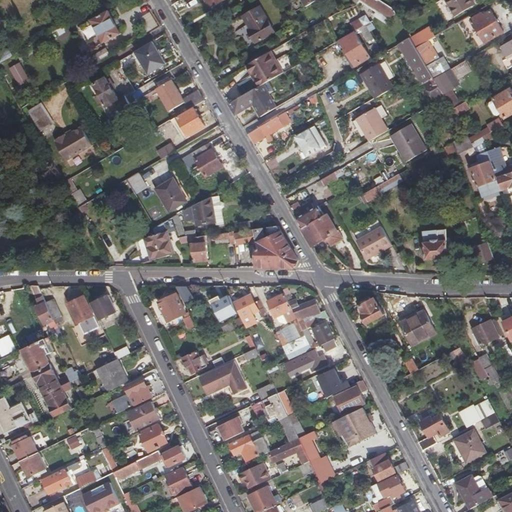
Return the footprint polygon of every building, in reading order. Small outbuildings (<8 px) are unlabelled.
[(363,0),(380,10),(375,12),(377,16),(393,7),(392,6),(383,0),(363,0)] [(475,2),(473,0),(446,0),(455,14),(475,2)] [(243,15),(248,23),(251,28),(249,29),(255,41),(274,30),(259,5),(243,15)] [(472,19),(488,46),(506,36),(490,9),(472,19)] [(108,11),(91,21),(104,44),(121,34),(108,11)] [(365,14),(358,18),(362,25),(365,23),(369,21),(365,14)] [(139,22),(145,30),(155,24),(151,15),(139,22)] [(373,36),(365,23),(362,25),(360,26),(368,39),(373,36)] [(92,25),(83,30),(87,39),(97,35),(92,25)] [(419,33),(424,42),(435,35),(430,27),(419,33)] [(249,29),(247,30),(246,30),(253,42),(255,41),(249,29)] [(355,29),(338,39),(353,66),(371,56),(355,29)] [(395,39),(398,46),(400,45),(411,38),(406,29),(399,33),(400,36),(395,39)] [(411,38),(400,45),(423,85),(427,82),(434,78),(418,50),(416,46),(411,38)] [(511,54),(511,40),(500,48),(507,58),(511,54)] [(153,42),(135,52),(149,75),(166,65),(153,42)] [(88,57),(92,64),(109,54),(105,48),(88,57)] [(284,70),(272,48),(269,50),(283,71),(284,70)] [(283,71),(269,50),(247,63),(252,73),(254,72),(261,84),(262,83),(283,71)] [(0,62),(2,61),(11,56),(8,51),(0,55),(0,62)] [(311,55),(302,60),(305,66),(314,61),(311,55)] [(0,62),(0,74),(4,81),(11,77),(2,61),(0,62)] [(10,67),(18,85),(30,80),(21,62),(10,67)] [(458,73),(467,68),(464,62),(455,67),(458,73)] [(368,79),(366,80),(376,98),(393,88),(394,89),(380,64),(364,73),(368,79)] [(449,69),(434,78),(442,91),(449,88),(458,83),(449,69)] [(254,72),(252,73),(259,85),(261,84),(254,72)] [(361,83),(366,80),(368,79),(364,73),(357,76),(361,83)] [(104,78),(93,84),(98,92),(95,94),(99,101),(102,100),(114,119),(131,108),(124,96),(118,100),(111,89),(113,87),(109,80),(106,81),(104,78)] [(434,78),(427,82),(438,100),(445,96),(442,91),(434,78)] [(186,103),(189,110),(204,101),(198,91),(183,99),(171,81),(156,89),(170,112),(186,103)] [(261,84),(259,85),(264,95),(268,93),(262,83),(261,84)] [(264,95),(259,85),(229,102),(235,112),(253,102),(260,116),(276,106),(268,93),(264,95)] [(494,97),(505,116),(511,111),(511,88),(511,87),(494,97)] [(452,108),(459,104),(449,88),(442,91),(445,96),(452,108)] [(468,101),(454,107),(458,115),(471,109),(468,101)] [(356,118),(369,140),(387,130),(374,107),(356,118)] [(195,109),(178,119),(188,136),(205,127),(195,109)] [(289,123),(283,113),(260,127),(266,136),(289,123)] [(487,124),(491,131),(502,124),(498,118),(487,124)] [(403,150),(409,159),(427,149),(411,123),(391,135),(401,151),(403,150)] [(315,124),(296,135),(308,154),(326,143),(315,124)] [(55,142),(66,161),(92,145),(81,127),(72,132),(65,136),(64,134),(55,140),(56,141),(55,142)] [(266,136),(260,127),(250,133),(255,142),(266,136)] [(177,139),(171,142),(176,150),(181,147),(177,139)] [(164,146),(169,154),(176,150),(171,142),(164,146)] [(206,145),(192,153),(196,160),(194,161),(203,175),(221,165),(212,150),(210,152),(206,145)] [(403,150),(401,151),(406,161),(409,159),(403,150)] [(504,154),(492,158),(504,192),(511,189),(511,170),(509,171),(504,154)] [(479,184),(498,178),(492,160),(473,166),(479,184)] [(327,174),(320,178),(324,184),(337,176),(333,170),(327,174)] [(139,172),(127,179),(136,194),(148,187),(139,172)] [(173,178),(155,189),(168,211),(187,201),(173,178)] [(381,192),(377,185),(363,193),(367,200),(381,192)] [(70,193),(78,207),(86,202),(79,189),(70,193)] [(203,228),(223,225),(221,209),(224,207),(223,203),(219,201),(219,196),(211,197),(187,210),(188,217),(194,215),(196,226),(202,225),(203,228)] [(325,214),(320,206),(319,204),(297,217),(303,227),(325,214)] [(322,205),(320,206),(325,214),(303,227),(317,252),(326,247),(328,249),(332,247),(335,252),(346,245),(322,205)] [(178,214),(172,217),(180,236),(189,235),(195,234),(194,229),(182,230),(178,214)] [(239,230),(252,228),(252,220),(239,221),(239,230)] [(443,221),(421,223),(425,259),(448,256),(443,221)] [(153,228),(155,234),(162,257),(173,253),(163,222),(154,227),(153,228)] [(297,259),(277,225),(253,228),(253,230),(237,233),(238,241),(256,238),(258,240),(255,266),(292,267),(297,259)] [(392,245),(382,226),(356,240),(367,259),(392,245)] [(152,260),(162,257),(155,234),(145,238),(152,260)] [(195,259),(208,257),(203,234),(195,234),(189,235),(190,239),(195,259)] [(493,256),(488,240),(473,245),(478,261),(493,256)] [(406,255),(399,258),(406,270),(413,266),(406,255)] [(55,319),(46,302),(38,286),(32,286),(38,299),(37,299),(40,305),(37,306),(46,323),(55,319)] [(176,286),(184,302),(193,298),(187,286),(176,286)] [(185,313),(186,313),(177,294),(176,294),(174,290),(166,294),(168,298),(158,302),(168,321),(185,313)] [(275,315),(291,307),(289,301),(285,293),(269,301),(275,315)] [(69,302),(78,321),(93,314),(84,295),(69,302)] [(109,295),(91,303),(98,319),(116,311),(109,295)] [(221,321),(237,313),(228,295),(220,299),(218,296),(209,300),(221,321)] [(233,302),(240,316),(256,309),(259,316),(266,313),(260,300),(253,303),(249,295),(233,302)] [(373,298),(360,305),(364,312),(362,314),(367,323),(384,314),(379,305),(377,305),(373,298)] [(54,299),(46,302),(55,319),(57,323),(63,320),(54,299)] [(327,313),(324,309),(320,311),(315,300),(298,305),(295,299),(289,301),(291,307),(297,320),(313,314),(317,322),(329,317),(327,313)] [(416,310),(400,319),(414,345),(436,334),(424,310),(417,314),(416,310)] [(191,317),(187,319),(183,321),(187,329),(195,325),(191,317)] [(238,329),(245,326),(241,317),(234,320),(238,329)] [(495,318),(492,320),(499,334),(502,333),(495,318)] [(499,334),(492,320),(474,329),(476,333),(474,334),(479,343),(499,334)] [(320,344),(334,337),(326,323),(314,329),(319,341),(316,342),(315,341),(313,342),(306,328),(302,330),(311,349),(320,344)] [(275,331),(281,345),(287,342),(281,328),(275,331)] [(70,383),(67,377),(58,381),(46,355),(51,352),(47,345),(51,343),(49,339),(48,337),(22,349),(55,417),(72,409),(63,392),(72,387),(70,383)] [(334,337),(320,344),(325,352),(336,347),(333,340),(334,337)] [(340,345),(326,352),(331,361),(344,354),(340,345)] [(126,346),(114,352),(118,359),(129,353),(126,346)] [(256,348),(244,354),(246,359),(258,353),(256,348)] [(312,350),(280,366),(282,371),(296,364),(300,372),(310,368),(312,372),(325,366),(320,355),(315,357),(312,350)] [(196,353),(183,359),(187,367),(189,366),(193,374),(207,368),(206,365),(207,364),(207,363),(206,361),(204,361),(202,357),(199,358),(196,353)] [(487,353),(478,357),(479,358),(480,360),(485,368),(488,374),(492,383),(500,379),(487,353)] [(411,373),(419,369),(414,358),(406,362),(411,373)] [(480,360),(479,358),(472,362),(480,378),(488,374),(485,368),(480,360)] [(117,359),(98,369),(109,391),(128,382),(117,359)] [(236,361),(202,378),(210,393),(231,384),(236,393),(249,387),(236,361)] [(343,389),(350,385),(360,381),(356,373),(346,378),(348,381),(341,385),(334,369),(319,376),(326,392),(333,389),(333,391),(342,387),(343,389)] [(82,377),(79,371),(67,377),(70,383),(82,377)] [(134,381),(125,385),(129,393),(112,400),(118,410),(134,403),(151,395),(143,377),(134,381)] [(343,389),(335,393),(345,412),(366,402),(361,393),(367,389),(362,380),(360,381),(350,385),(343,389)] [(277,393),(272,383),(258,390),(263,400),(269,397),(277,393)] [(279,420),(288,416),(277,393),(269,397),(272,404),(267,407),(271,416),(276,414),(279,420)] [(7,397),(0,400),(0,420),(6,433),(32,421),(23,403),(12,409),(7,397)] [(152,402),(142,407),(128,414),(135,430),(143,426),(160,418),(152,402)] [(258,418),(266,414),(259,402),(252,406),(258,418)] [(376,431),(363,407),(339,419),(336,420),(330,423),(331,425),(337,422),(352,449),(366,442),(363,438),(376,431)] [(494,412),(480,420),(486,430),(500,422),(494,412)] [(288,416),(292,423),(298,420),(294,413),(288,416)] [(421,423),(429,437),(438,433),(440,437),(449,432),(440,416),(432,419),(431,418),(421,423)] [(23,425),(26,431),(41,424),(38,418),(32,421),(23,425)] [(218,427),(225,441),(245,431),(238,418),(218,427)] [(305,436),(298,420),(292,423),(299,439),(305,436)] [(160,424),(141,433),(150,451),(168,443),(160,424)] [(378,436),(376,431),(363,438),(366,442),(378,436)] [(475,431),(455,440),(467,462),(486,452),(475,431)] [(329,463),(322,466),(307,435),(305,436),(299,439),(310,462),(321,483),(336,476),(329,463)] [(15,445),(22,461),(38,453),(31,437),(15,445)] [(248,437),(229,446),(234,456),(242,452),(246,461),(257,455),(248,437)] [(418,443),(422,451),(433,445),(429,437),(418,443)] [(77,438),(68,442),(72,451),(81,447),(77,438)] [(299,439),(269,453),(274,463),(298,451),(304,465),(310,462),(299,439)] [(167,467),(171,465),(186,458),(181,446),(165,453),(163,448),(152,453),(136,461),(138,464),(139,468),(163,457),(167,467)] [(384,452),(375,457),(379,465),(378,465),(383,477),(395,471),(390,460),(388,460),(384,452)] [(46,469),(38,453),(22,461),(30,477),(46,469)] [(115,476),(138,464),(136,461),(113,472),(115,476)] [(66,467),(65,468),(66,470),(44,481),(50,494),(72,483),(67,471),(72,469),(73,471),(80,467),(77,462),(66,467)] [(397,474),(409,468),(406,462),(394,468),(397,474)] [(247,481),(250,488),(271,478),(264,463),(240,475),(244,482),(247,481)] [(284,463),(277,466),(281,473),(287,470),(284,463)] [(176,493),(193,485),(185,469),(183,466),(167,474),(173,486),(170,487),(173,494),(175,492),(175,493),(176,493)] [(79,480),(83,487),(97,480),(93,473),(79,480)] [(380,482),(373,485),(375,489),(382,485),(387,495),(395,492),(396,494),(406,490),(399,476),(381,484),(380,482)] [(475,477),(456,487),(465,504),(484,494),(475,477)] [(110,505),(111,507),(121,502),(111,482),(85,496),(92,511),(102,511),(105,511),(104,508),(110,505)] [(200,485),(179,496),(186,511),(208,501),(200,485)] [(250,496),(257,511),(262,511),(278,504),(283,502),(279,495),(274,497),(269,487),(250,496)] [(130,492),(124,495),(129,505),(135,502),(130,492)] [(511,511),(511,492),(498,500),(504,511),(511,511)] [(382,509),(390,505),(395,502),(392,496),(379,502),(382,509)] [(294,497),(287,501),(292,509),(299,505),(294,497)] [(313,511),(323,511),(332,508),(327,497),(310,505),(313,511)] [(414,501),(399,507),(393,510),(390,505),(382,509),(383,511),(419,511),(420,511),(414,501)] [(129,505),(132,511),(139,511),(135,502),(129,505)] [(68,511),(65,503),(47,511),(68,511)]
